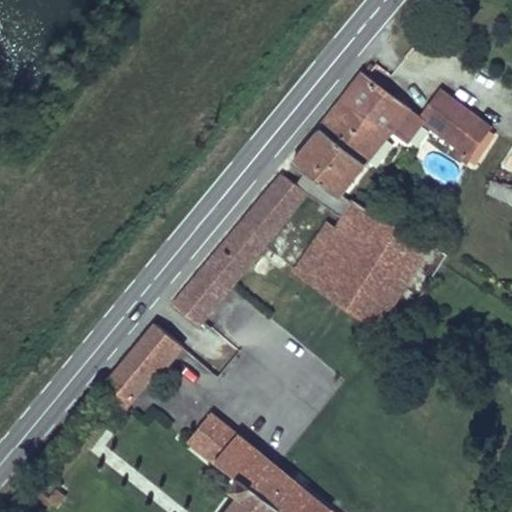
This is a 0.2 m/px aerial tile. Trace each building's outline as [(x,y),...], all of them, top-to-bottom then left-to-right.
[(474,162),(493,131),(443,91),(421,117),(365,76),(321,129),(366,165),(372,159),(396,131),(409,141),(412,140),(425,125),(458,150),(474,162)] [(366,165),(321,129),(294,163),(310,174),(300,186),(343,217),(351,203),(345,200),(342,197),(366,165)] [(474,162),(458,150),(454,156),(469,168),(474,162)] [(495,183),(511,189),(511,173),(501,169),(495,183)] [(300,186),(285,175),(177,304),(204,326),(233,289),(299,207),(327,227),(297,273),(335,298),(384,221),(351,203),(343,217),(300,186)] [(511,207),(511,189),(495,183),(489,196),(511,207)] [(386,220),(384,221),(335,298),(396,340),(448,258),(423,242),(386,220)] [(182,345),(160,326),(143,346),(112,385),(107,392),(129,409),(172,358),(182,345)] [(334,511),(214,415),(191,443),(205,454),(207,458),(235,480),(234,485),(234,490),(242,495),(239,501),(230,511),(281,511),(283,510),(285,511),(334,511)]
